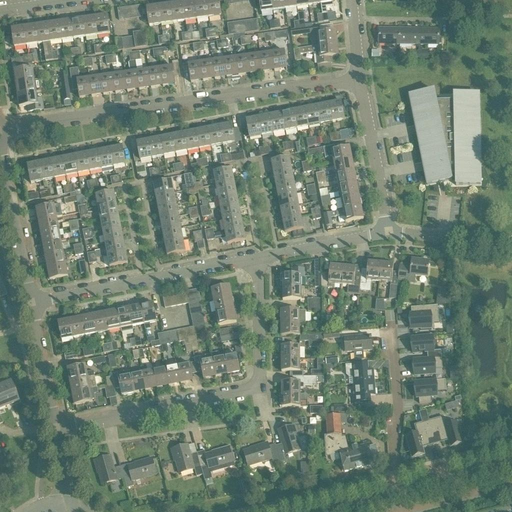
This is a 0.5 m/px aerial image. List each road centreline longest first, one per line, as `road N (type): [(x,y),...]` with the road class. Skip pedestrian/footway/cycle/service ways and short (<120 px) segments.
road 1 (residential): [(0,130),(359,79)]
road 2 (residential): [(57,426),(248,389),(257,373),(257,257)]
road 3 (residential): [(34,302),(257,257)]
road 4 (residential): [(394,494),(381,329)]
road 5 (residential): [(385,231),(359,79)]
road 6 (residential): [(257,257),(385,231)]
road 7 (residential): [(385,231),(511,248)]
road 8 (unclassified): [(394,494),(511,463)]
